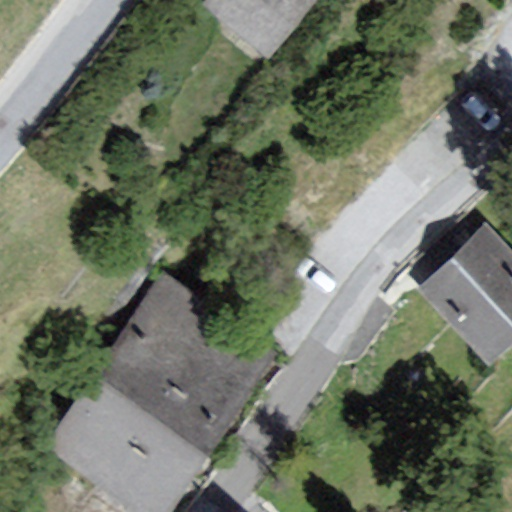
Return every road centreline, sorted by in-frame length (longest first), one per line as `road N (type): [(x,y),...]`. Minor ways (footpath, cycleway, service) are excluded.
road 1 (residential): [(223,511),(340,298),(511,128)]
road 2 (residential): [(91,0),(0,123)]
